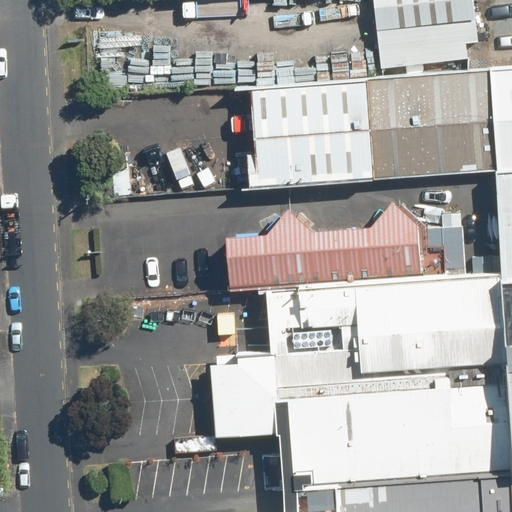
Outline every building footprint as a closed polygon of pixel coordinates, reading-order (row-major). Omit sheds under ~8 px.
[(472,0),(375,0),(383,65),(479,54),(472,0)] [(511,64),(253,84),(261,185),(500,167),(511,166),(511,64)] [(511,275),(511,166),(500,167),(508,276),(511,275)] [(289,207),(269,233),(228,236),(234,292),(425,275),(420,222),(397,199),(374,224),(312,229),(289,207)] [(511,369),(511,332),(508,276),(272,294),(279,387),(511,369)] [(511,369),(278,387),(285,486),(511,471),(511,369)] [(511,511),(511,471),(285,486),(287,511),(280,511),(511,511)]
